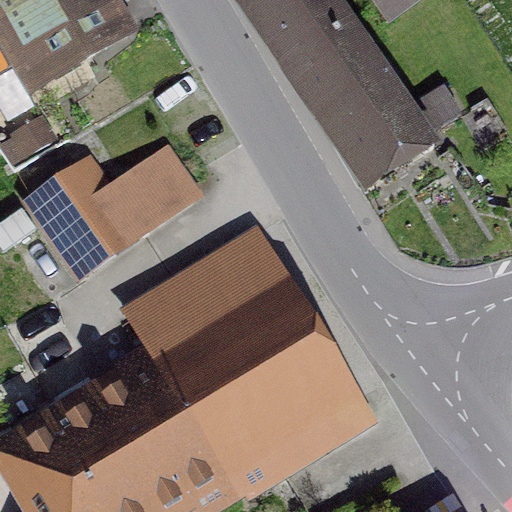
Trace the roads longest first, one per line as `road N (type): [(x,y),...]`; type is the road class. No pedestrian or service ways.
road 1 (residential): [(205,0),(418,304)]
road 2 (residential): [(418,304),(511,439)]
